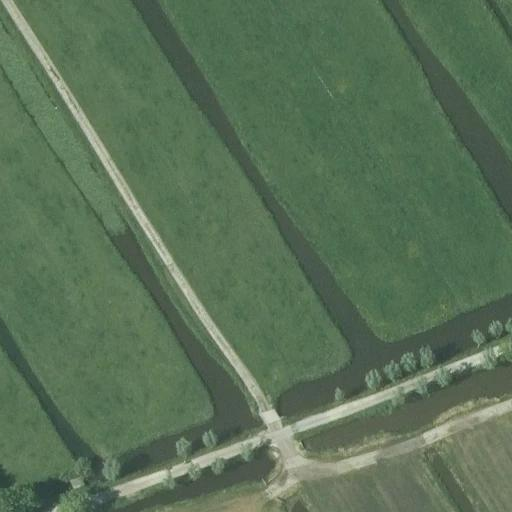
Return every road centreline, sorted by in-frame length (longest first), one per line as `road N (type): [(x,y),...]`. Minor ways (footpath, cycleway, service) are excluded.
road 1 (track): [(511,406),(350,465),(295,468),(3,0)]
road 2 (track): [(70,511),(511,349)]
